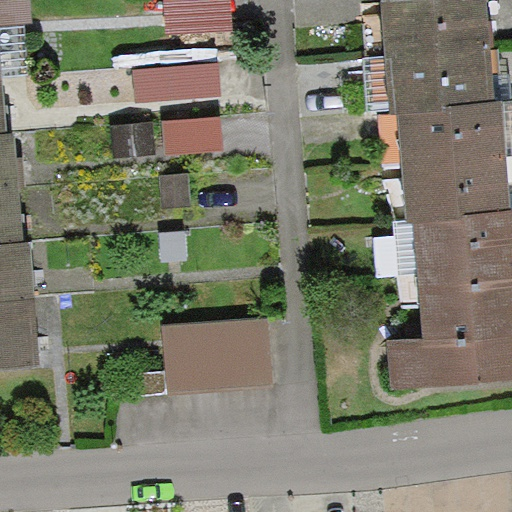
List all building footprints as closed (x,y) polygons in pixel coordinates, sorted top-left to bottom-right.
[(489,113),(478,0),(464,0),(390,7),(400,121),(407,121),(489,113)] [(234,110),(233,75),(146,78),(147,112),(234,110)] [(489,113),(407,121),(417,231),(424,230),(510,222),(500,112),(489,113)] [(221,123),(164,126),(166,160),(223,156),(221,123)] [(149,127),(109,132),(112,163),(153,158),(149,127)] [(6,148),(0,148),(0,199),(19,198),(14,148),(6,148)] [(191,177),(163,180),(167,214),(195,211),(191,177)] [(19,198),(0,199),(0,255),(23,254),(19,198)] [(511,222),(510,222),(424,230),(434,347),(385,352),(389,397),(511,385),(511,222)] [(23,254),(0,255),(0,313),(33,311),(28,253),(23,254)] [(33,311),(0,313),(0,375),(38,372),(33,311)] [(264,327),(165,332),(168,379),(134,381),(135,404),(267,397),(264,327)]
